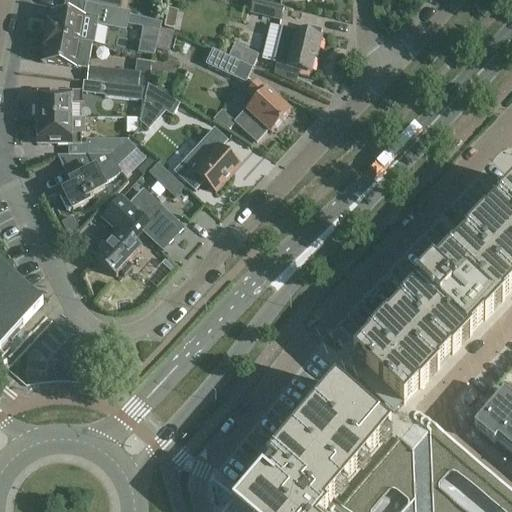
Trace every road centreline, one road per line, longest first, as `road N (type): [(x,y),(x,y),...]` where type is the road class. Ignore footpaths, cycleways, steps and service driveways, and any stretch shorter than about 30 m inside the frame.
road 1 (residential): [(201,511),(203,471),(351,295),(511,127)]
road 2 (secondary): [(134,485),(365,194)]
road 3 (secondary): [(365,194),(101,444)]
road 4 (residential): [(135,330),(159,316),(376,84)]
road 5 (residential): [(511,486),(424,408),(511,318)]
road 6 (residential): [(135,330),(92,325),(68,303),(0,171)]
road 7 (secondary): [(365,194),(511,40)]
